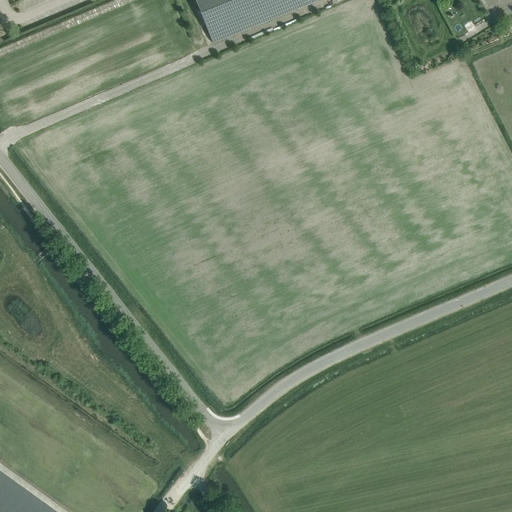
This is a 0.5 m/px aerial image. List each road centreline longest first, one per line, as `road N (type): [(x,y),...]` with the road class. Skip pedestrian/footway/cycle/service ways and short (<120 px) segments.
road 1 (unclassified): [(223,436),(0,155)]
road 2 (unclassified): [(223,436),(304,372),(511,283)]
